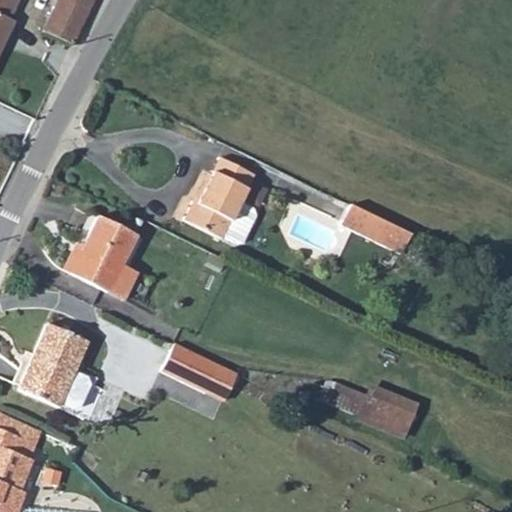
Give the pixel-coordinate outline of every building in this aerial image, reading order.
[(0,0),(0,49),(13,22),(9,20),(17,1),(14,0),(0,0)] [(56,0),(41,32),(71,46),(92,0),(56,0)] [(221,239),(234,246),(241,243),(254,217),(252,210),(239,204),(252,176),(218,158),(195,203),(191,202),(182,221),(220,240),(221,239)] [(387,224),(348,207),(339,226),(378,243),(387,224)] [(81,248),(68,274),(122,301),(135,274),(119,266),(133,237),(96,218),(81,248)] [(374,275),(386,281),(399,252),(380,244),(375,257),(381,260),(374,275)] [(61,270),(68,274),(81,248),(74,245),(61,270)] [(45,325),(16,391),(55,408),(57,404),(70,411),(78,408),(87,386),(85,379),(71,373),(85,342),(45,325)] [(217,366),(172,345),(159,372),(204,394),(217,366)] [(234,375),(217,366),(204,394),(221,402),(234,375)] [(318,397),(353,412),(363,391),(327,376),(318,397)] [(410,415),(364,396),(355,418),(401,437),(410,415)] [(0,416),(0,432),(19,439),(13,455),(27,460),(38,431),(0,416)] [(0,511),(14,511),(22,493),(17,491),(29,461),(27,460),(13,455),(19,439),(0,432),(0,511)]
